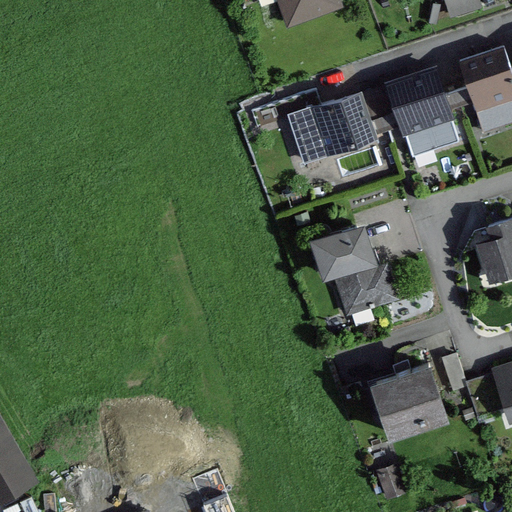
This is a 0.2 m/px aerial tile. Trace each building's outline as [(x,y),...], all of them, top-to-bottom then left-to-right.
[(343,0),(289,0),(297,22),(345,6),(343,0)] [(448,0),(451,9),(481,0),(448,0)] [(511,74),(503,48),(461,62),(485,130),(511,120),(511,74)] [(391,84),(442,67),(438,54),(387,71),(391,84)] [(435,71),(390,86),(413,155),(458,140),(435,71)] [(291,116),(305,161),(376,139),(361,94),(291,116)] [(511,219),(490,227),(495,240),(480,245),(492,283),(511,275),(511,219)] [(365,225),(315,240),(326,278),(337,275),(348,311),(396,296),(386,261),(376,264),(365,225)] [(511,364),(497,369),(511,418),(511,364)] [(431,365),(374,385),(392,440),(450,418),(431,365)] [(0,490),(36,470),(0,406),(0,490)] [(64,511),(242,511),(219,451),(64,511)] [(396,462),(378,468),(388,495),(406,489),(396,462)]
